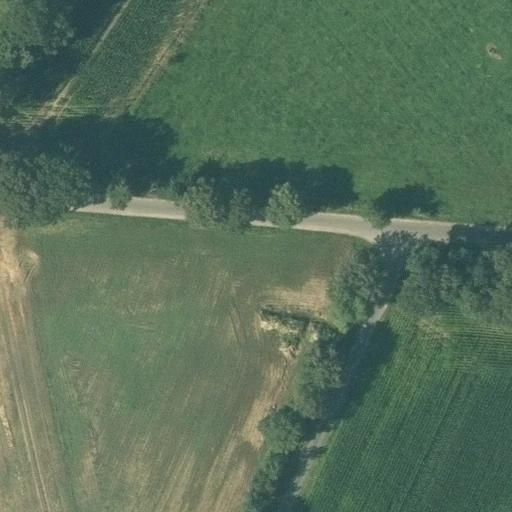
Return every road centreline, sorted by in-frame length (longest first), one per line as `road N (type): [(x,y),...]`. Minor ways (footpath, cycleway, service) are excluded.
road 1 (unclassified): [(0,195),(398,229)]
road 2 (unclassified): [(283,511),(391,278),(398,229)]
